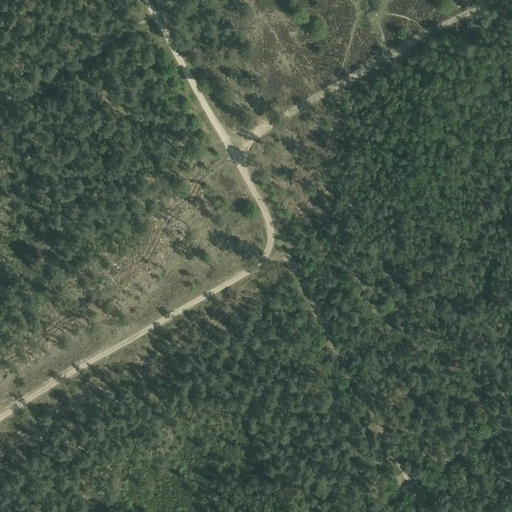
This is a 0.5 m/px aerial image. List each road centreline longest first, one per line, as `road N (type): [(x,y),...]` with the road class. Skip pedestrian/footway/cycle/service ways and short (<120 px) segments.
road 1 (track): [(278,240),(251,268),(0,415)]
road 2 (track): [(496,0),(228,144)]
road 3 (track): [(410,485),(278,240)]
road 4 (track): [(278,240),(154,15)]
road 5 (track): [(154,15),(0,103)]
